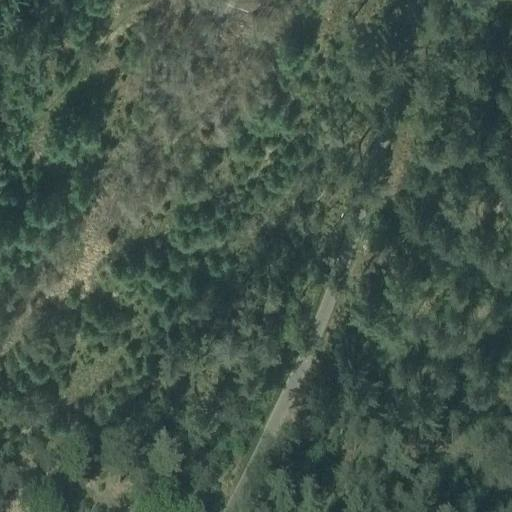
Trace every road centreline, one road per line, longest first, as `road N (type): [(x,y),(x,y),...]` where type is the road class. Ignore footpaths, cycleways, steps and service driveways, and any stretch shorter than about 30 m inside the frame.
road 1 (track): [(0,146),(32,124),(129,12),(155,1),(275,0)]
road 2 (track): [(267,511),(434,466),(511,424)]
road 3 (track): [(0,471),(171,511)]
